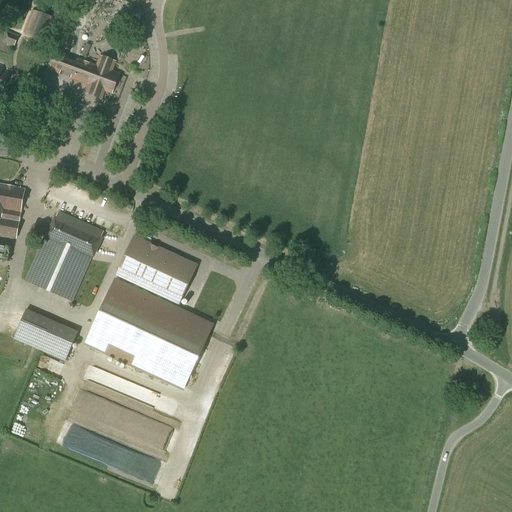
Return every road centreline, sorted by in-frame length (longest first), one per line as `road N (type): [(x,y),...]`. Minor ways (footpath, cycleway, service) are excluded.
road 1 (unclassified): [(451,344),(119,187),(44,158),(0,151)]
road 2 (unclassified): [(451,344),(485,274),(511,134)]
road 3 (unclassified): [(431,511),(450,443),(483,420),(508,378)]
